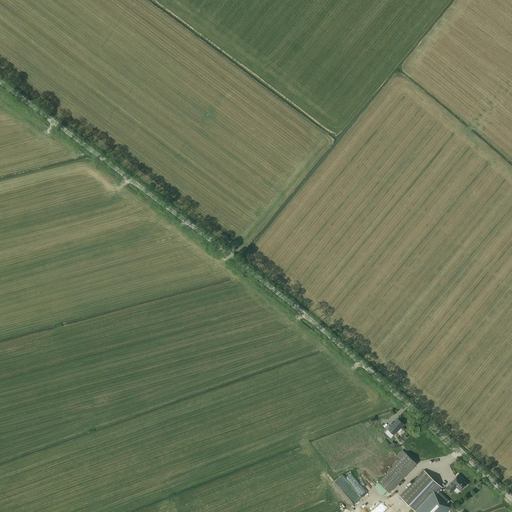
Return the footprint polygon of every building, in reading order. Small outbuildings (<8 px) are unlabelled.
[(394,435),(404,424),(397,418),(387,429),(394,435)] [(417,464),(405,453),(378,482),(390,492),(417,464)] [(442,487),(424,470),(399,496),(415,511),(414,511),(446,511),(451,508),(436,494),(442,487)] [(450,493),(453,490),(456,487),(460,490),(466,484),(463,481),(464,480),(458,474),(451,482),(445,489),(450,493)] [(363,499),(349,482),(341,489),(355,505),(363,499)] [(397,511),(398,511),(393,505),(389,505),(385,500),(368,511),(397,511)]
